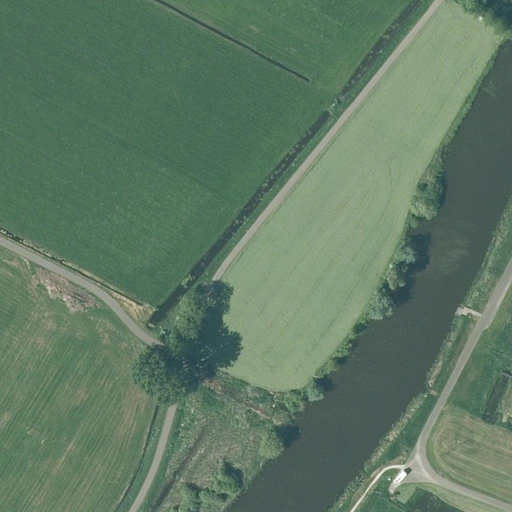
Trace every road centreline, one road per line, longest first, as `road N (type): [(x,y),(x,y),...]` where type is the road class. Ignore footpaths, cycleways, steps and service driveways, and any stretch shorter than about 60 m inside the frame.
road 1 (unclassified): [(186,356),(228,264),(442,0)]
road 2 (unclassified): [(511,511),(428,479),(417,465),(511,267)]
road 3 (unclassified): [(186,356),(150,343),(98,290),(0,240)]
road 4 (unclassified): [(131,511),(151,478),(186,356)]
